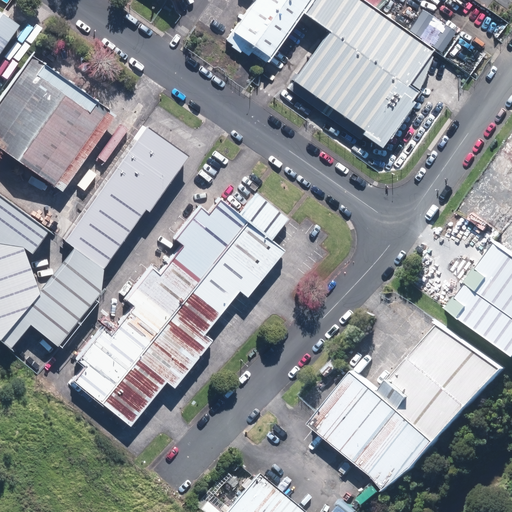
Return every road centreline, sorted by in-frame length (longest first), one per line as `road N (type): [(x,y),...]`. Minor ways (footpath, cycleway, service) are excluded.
road 1 (unclassified): [(73,0),(401,229)]
road 2 (unclassified): [(171,475),(401,229)]
road 3 (unclassified): [(401,229),(511,73)]
